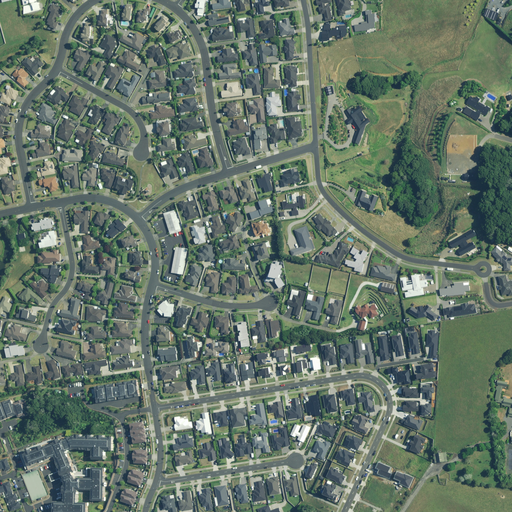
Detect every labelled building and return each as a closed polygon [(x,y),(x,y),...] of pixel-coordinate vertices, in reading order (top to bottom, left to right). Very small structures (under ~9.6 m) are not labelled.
[(22,0),(24,6),(24,14),(27,13),(41,10),(39,2),(37,2),(36,0),(22,0)] [(197,8),(198,8),(198,13),(198,15),(204,16),(204,14),(205,14),(206,1),(210,2),(210,0),(198,0),(198,3),(197,3),(197,8)] [(219,0),(220,3),(213,4),(214,10),(232,7),(231,1),(229,1),(229,0),(219,0)] [(234,0),(236,4),(237,3),(239,12),(244,11),(246,10),(245,4),(249,3),(248,0),(234,0)] [(265,0),(260,0),(261,2),(256,3),(256,7),(257,7),(258,15),(265,14),(264,6),(270,5),(269,1),(266,1),(265,0)] [(325,4),(329,3),(332,2),(331,0),(317,0),(318,5),(321,5),(322,7),(319,7),(321,14),(325,13),(326,21),(333,20),(330,5),(326,6),(325,4)] [(334,0),(335,3),(338,2),(339,10),(340,16),(343,15),(343,14),(346,14),(346,11),(352,10),(350,0),(334,0)] [(47,21),(49,21),(48,24),(51,25),(50,27),(54,29),(53,31),(58,33),(62,24),(57,22),(63,8),(54,4),(53,4),(52,6),(51,6),(49,11),(51,12),(47,21)] [(131,21),(133,5),(126,4),(125,13),(124,13),(123,17),(124,17),(124,20),(131,21)] [(488,9),(486,8),(483,16),(496,21),(499,13),(488,9)] [(142,20),(145,21),(145,20),(148,20),(148,19),(148,15),(150,15),(151,9),(145,9),(145,10),(140,10),(138,22),(142,23),(142,20)] [(108,10),(102,10),(101,20),(100,20),(99,25),(108,25),(108,24),(110,24),(110,21),(108,21),(108,10)] [(373,14),(372,10),(366,10),(367,21),(362,22),(362,24),(355,25),(356,32),(373,30),(375,28),(377,28),(375,14),(373,14)] [(212,19),(210,20),(209,20),(210,26),(230,22),(229,16),(216,19),(216,18),(219,17),(218,13),(209,15),(210,19),(212,18),(212,19)] [(159,21),(157,24),(158,25),(156,27),(161,32),(169,23),(167,21),(168,19),(164,16),(159,21)] [(255,37),(253,19),(247,19),(247,23),(243,23),(243,20),(237,21),(239,32),(248,31),(249,38),(255,37)] [(295,33),(294,25),(291,25),(290,19),(284,20),(285,22),(279,23),(281,36),(295,33)] [(274,29),(273,20),(261,21),(262,27),(263,27),(263,30),(265,30),(265,33),(259,33),(259,39),(266,38),(275,37),(275,28),(274,29)] [(92,22),(86,22),(85,30),(84,30),(84,33),(82,33),(82,38),(89,38),(89,37),(90,37),(90,36),(91,36),(91,33),(92,22)] [(341,30),(338,30),(338,28),(334,28),(334,30),(331,30),(331,25),(324,25),(324,28),(322,28),(323,38),(333,38),(333,36),(342,35),(342,37),(347,37),(347,35),(348,35),(347,29),(350,28),(350,26),(348,26),(348,25),(340,26),(341,30)] [(234,38),(233,32),(233,28),(226,29),(226,27),(218,28),(218,29),(215,29),(216,32),(214,32),(215,34),(213,35),(214,41),(217,41),(217,42),(232,40),(232,38),(234,38)] [(182,34),(180,30),(174,33),(173,31),(168,34),(171,40),(169,40),(171,44),(182,38),(180,35),(182,34)] [(134,36),(134,35),(132,39),(123,34),(120,40),(141,51),(143,46),(141,45),(145,37),(136,33),(134,36)] [(116,39),(108,34),(101,46),(107,49),(104,55),(109,58),(117,43),(115,42),(116,39)] [(294,54),(295,54),(295,48),(295,39),(293,39),(286,40),(287,46),(285,46),(285,52),(287,52),(287,60),(294,60),(294,54)] [(167,50),(170,58),(172,57),(173,58),(180,56),(181,59),(192,55),(188,43),(183,45),(183,44),(176,46),(177,47),(167,50)] [(258,65),(256,43),(249,44),(250,50),(244,51),(245,60),(248,59),(249,62),(251,62),(251,66),(258,65)] [(278,55),(277,45),(269,46),(269,47),(266,47),(265,44),(259,45),(262,63),(268,62),(267,56),(278,55)] [(159,61),(161,66),(166,63),(159,47),(157,48),(156,45),(151,47),(151,49),(149,50),(150,53),(148,53),(150,59),(155,57),(158,62),(159,61)] [(85,52),(79,49),(74,59),(80,62),(76,69),(82,72),(92,52),(86,50),(85,52)] [(232,54),(232,49),(223,49),(224,53),(223,53),(223,56),(218,57),(219,62),(239,60),(238,53),(232,54)] [(137,55),(127,50),(124,57),(121,56),(118,61),(138,71),(141,66),(134,62),(137,55)] [(45,65),(39,57),(33,62),(29,58),(23,63),(34,76),(39,72),(38,71),(45,65)] [(107,64),(101,61),(97,67),(92,64),(87,74),(91,76),(92,74),(94,75),(92,78),(97,81),(107,64)] [(194,76),(193,63),(182,64),(182,69),(179,69),(179,71),(175,71),(176,78),(194,76)] [(118,68),(110,64),(106,74),(109,76),(108,76),(112,78),(108,86),(114,90),(124,69),(119,66),(118,68)] [(226,73),(225,73),(220,73),(221,80),(242,77),(241,72),(233,73),(232,69),(237,69),(237,64),(224,65),(225,70),(226,73)] [(288,66),(288,67),(287,67),(287,69),(284,70),(285,74),(287,74),(287,78),(285,78),(285,85),(291,84),(291,87),(297,86),(297,81),(298,81),(297,73),(299,73),(298,67),(296,67),(296,66),(294,66),(288,66)] [(30,75),(22,68),(20,71),(18,69),(13,75),(16,77),(19,79),(18,81),(25,87),(29,82),(26,79),(30,75)] [(265,68),(265,73),(264,73),(264,79),(265,79),(265,88),(280,88),(281,79),(274,79),(274,77),(275,77),(275,68),(265,68)] [(165,77),(164,70),(155,71),(156,79),(149,80),(150,89),(157,88),(157,87),(167,86),(166,78),(165,78),(165,77)] [(262,95),(259,73),(252,74),(253,77),(249,77),(249,79),(247,79),(248,89),(254,88),(255,95),(262,95)] [(120,91),(123,93),(124,92),(125,92),(124,93),(124,94),(130,97),(140,78),(135,75),(132,79),(133,79),(131,83),(123,78),(117,88),(120,90),(120,91)] [(196,85),(196,78),(191,79),(191,80),(185,80),(186,85),(179,86),(180,93),(186,92),(187,95),(196,94),(195,85),(196,85)] [(228,83),(229,88),(227,88),(228,90),(222,91),(223,98),(242,95),(242,89),(239,90),(238,82),(228,83)] [(48,98),(50,99),(49,100),(52,102),(53,102),(56,105),(62,99),(65,102),(70,97),(65,93),(66,92),(64,90),(61,87),(60,88),(58,86),(48,98)] [(10,89),(9,89),(8,89),(7,90),(7,91),(7,92),(7,93),(8,93),(7,95),(4,94),(1,101),(9,104),(12,99),(15,100),(19,91),(11,88),(10,89)] [(288,97),(289,111),(299,111),(298,99),(301,99),(301,95),(298,95),(298,91),(292,92),(292,93),(288,93),(288,97)] [(171,100),(170,93),(157,94),(157,93),(150,94),(150,96),(148,97),(148,96),(143,97),(144,104),(153,103),(161,102),(161,101),(171,100)] [(79,97),(75,95),(70,105),(72,107),(70,110),(80,116),(88,100),(83,97),(82,101),(78,99),(79,97)] [(280,100),(280,96),(267,97),(267,102),(267,112),(269,112),(269,116),(277,115),(276,106),(282,106),(281,100),(280,100)] [(476,99),(472,96),(467,103),(475,108),(470,116),(477,121),(482,113),(487,115),(491,108),(487,105),(486,106),(481,102),(482,100),(478,97),(476,99)] [(197,102),(196,97),(186,99),(186,103),(183,104),(184,105),(179,106),(180,113),(190,111),(190,112),(199,111),(197,102)] [(266,122),(263,98),(254,99),(254,101),(249,101),(250,110),(251,114),(254,113),(254,114),(258,114),(259,122),(266,122)] [(229,115),(236,114),(237,116),(239,116),(239,114),(241,113),(240,108),(238,108),(237,102),(227,104),(228,108),(225,108),(226,112),(228,112),(229,115)] [(53,108),(44,103),(41,107),(43,108),(40,112),(41,113),(39,118),(43,120),(42,121),(48,124),(49,122),(55,125),(58,119),(53,116),(55,111),(52,110),(53,108)] [(94,124),(96,125),(102,115),(103,116),(106,111),(97,105),(96,107),(94,106),(92,110),(91,109),(88,114),(92,117),(89,122),(94,124)] [(163,109),(162,105),(157,106),(157,112),(151,113),(152,119),(175,116),(174,109),(171,109),(171,108),(163,109)] [(10,107),(0,106),(0,108),(0,121),(5,122),(5,116),(10,116),(10,107)] [(353,141),(360,144),(367,125),(371,122),(369,118),(368,119),(363,111),(364,111),(361,106),(352,111),(350,108),(346,111),(350,118),(347,120),(350,125),(353,123),(357,130),(353,141)] [(114,114),(112,113),(111,114),(108,112),(105,117),(108,119),(106,123),(107,124),(103,131),(110,135),(116,123),(117,124),(120,118),(114,115),(114,114)] [(198,123),(196,117),(184,119),(185,123),(181,124),(182,131),(187,130),(187,131),(204,127),(203,121),(198,123)] [(303,128),(302,128),(301,121),(296,122),(295,117),(287,118),(289,140),(294,139),(294,138),(298,137),(303,136),(303,132),(303,128)] [(71,121),(67,119),(64,124),(63,123),(60,129),(61,129),(59,132),(60,133),(59,136),(68,141),(75,128),(70,125),(71,121)] [(246,126),(244,119),(233,122),(235,128),(228,130),(229,136),(250,131),(248,126),(246,126)] [(171,134),(169,121),(157,123),(159,132),(160,132),(160,136),(171,134)] [(270,126),(271,134),(272,134),(273,137),(271,137),(272,144),(278,143),(278,140),(286,139),(285,130),(280,131),(280,128),(278,128),(278,125),(278,124),(273,124),(273,126),(270,126)] [(45,125),(38,125),(38,129),(36,129),(36,131),(32,131),(32,138),(39,138),(50,138),(51,131),(47,131),(47,130),(45,130),(45,125)] [(131,128),(123,125),(122,128),(121,128),(116,139),(117,140),(116,143),(121,145),(121,144),(125,146),(128,137),(129,138),(132,131),(130,131),(131,128)] [(94,131),(89,128),(87,134),(79,130),(77,134),(79,135),(77,139),(80,141),(79,143),(86,147),(94,131)] [(255,130),(255,133),(256,141),(254,141),(255,149),(262,149),(261,141),(265,140),(265,139),(268,139),(267,129),(255,130)] [(198,140),(196,134),(188,136),(188,138),(182,140),(183,144),(185,143),(186,150),(208,144),(206,138),(198,140)] [(248,148),(245,137),(239,139),(240,140),(234,142),(235,145),(234,146),(237,155),(241,154),(241,155),(245,153),(245,156),(251,154),(249,147),(248,148)] [(172,144),(171,138),(163,139),(164,145),(159,145),(160,152),(176,150),(175,143),(172,144)] [(102,153),(105,147),(101,145),(102,144),(99,142),(99,143),(93,140),(90,146),(92,147),(91,150),(92,151),(89,157),(96,160),(100,152),(102,153)] [(45,143),(45,142),(40,143),(41,149),(37,149),(37,152),(33,153),(34,158),(51,154),(48,143),(45,143)] [(207,147),(201,149),(202,152),(200,152),(202,156),(197,157),(201,168),(206,166),(206,167),(214,164),(211,157),(207,147)] [(83,150),(75,150),(75,153),(70,153),(71,150),(65,149),(65,154),(64,154),(63,161),(82,161),(83,150)] [(195,171),(188,151),(183,153),(183,156),(179,157),(180,160),(178,161),(181,168),(187,166),(189,173),(195,171)] [(123,166),(125,159),(120,158),(120,157),(118,157),(118,155),(116,155),(116,154),(115,153),(114,153),(113,153),(113,154),(112,154),(105,153),(103,162),(123,166)] [(0,158),(1,161),(0,160),(0,162),(1,167),(0,166),(0,174),(3,174),(6,174),(8,174),(7,167),(11,166),(9,154),(4,155),(4,157),(0,158)] [(179,177),(172,158),(162,163),(163,166),(162,166),(164,172),(162,173),(164,178),(169,176),(168,175),(172,174),(174,179),(179,177)] [(46,166),(45,168),(42,169),(42,171),(38,172),(39,177),(55,174),(54,168),(53,161),(50,162),(50,161),(45,162),(46,166)] [(65,173),(65,179),(68,179),(68,180),(72,179),(73,188),(79,187),(77,165),(71,165),(72,168),(64,169),(64,173),(65,173)] [(97,169),(90,168),(89,171),(87,171),(87,174),(84,173),(84,180),(89,180),(89,186),(95,186),(97,169)] [(114,182),(113,182),(116,174),(112,173),(112,174),(107,172),(108,169),(103,168),(101,175),(103,175),(102,179),(104,179),(104,181),(107,182),(105,187),(111,189),(112,186),(113,186),(114,182)] [(300,176),(299,171),(295,172),(294,169),(290,170),(291,173),(290,173),(283,175),(284,179),(281,180),(282,187),(289,186),(288,184),(293,183),(294,184),(297,184),(297,183),(301,182),(300,176)] [(480,180),(480,169),(477,169),(477,174),(465,174),(465,179),(480,180)] [(272,179),(270,173),(264,175),(265,177),(258,179),(261,188),(264,187),(266,193),(274,190),(272,185),(272,184),(271,179),(272,179)] [(9,181),(8,176),(1,178),(3,184),(2,184),(5,193),(5,196),(12,194),(12,192),(16,191),(13,180),(9,181)] [(121,188),(121,190),(120,192),(127,195),(128,189),(131,190),(134,181),(128,179),(127,182),(121,181),(122,178),(118,176),(114,188),(120,189),(120,188),(121,188)] [(45,187),(48,186),(50,188),(51,192),(56,191),(55,189),(58,189),(56,177),(39,180),(40,186),(45,185),(45,187)] [(244,181),(245,187),(244,188),(244,186),(239,188),(243,200),(249,198),(250,201),(256,199),(254,192),(256,191),(255,188),(252,189),(249,179),(244,181)] [(235,193),(233,186),(227,188),(228,190),(220,192),(222,198),(223,198),(224,199),(228,198),(229,200),(230,200),(231,204),(239,201),(237,192),(235,193)] [(368,208),(367,209),(373,212),(379,197),(373,195),(371,199),(365,197),(367,192),(361,190),(355,204),(360,206),(361,207),(362,205),(368,208)] [(217,196),(215,191),(208,193),(208,194),(203,196),(205,200),(208,199),(210,206),(208,207),(209,211),(213,210),(213,211),(219,210),(216,196),(217,196)] [(252,220),(261,217),(263,216),(263,215),(277,211),(275,206),(269,207),(267,199),(259,202),(262,209),(250,213),(252,220)] [(188,218),(188,221),(197,218),(197,217),(199,216),(198,211),(195,212),(193,207),(197,205),(195,200),(186,203),(185,201),(180,203),(182,211),(185,210),(185,212),(185,213),(184,213),(184,214),(184,215),(185,216),(185,217),(186,217),(187,217),(188,218)] [(180,228),(173,207),(163,211),(169,231),(180,228)] [(82,233),(83,233),(83,235),(87,234),(87,233),(88,233),(89,211),(84,211),(83,213),(81,213),(81,212),(75,211),(75,217),(76,217),(75,224),(82,224),(82,233)] [(242,214),(237,211),(235,217),(230,215),(226,222),(231,225),(229,230),(235,232),(238,226),(239,227),(244,216),(241,215),(242,214)] [(106,221),(105,220),(106,219),(108,220),(110,215),(105,213),(104,214),(100,212),(97,217),(98,217),(95,223),(102,226),(104,223),(105,224),(106,221)] [(320,231),(322,230),(326,234),(326,233),(329,236),(332,234),(333,236),(338,231),(334,227),(334,228),(331,225),(332,223),(327,218),(326,219),(320,213),(315,219),(317,221),(316,222),(318,224),(316,227),(320,231)] [(219,215),(212,217),(214,222),(213,223),(214,225),(211,226),(211,227),(208,228),(209,233),(213,232),(214,238),(219,237),(218,234),(226,232),(224,224),(222,225),(219,215)] [(49,219),(49,218),(41,220),(42,222),(33,224),(34,230),(35,230),(36,231),(53,228),(52,222),(53,222),(52,219),(49,219)] [(122,221),(120,218),(111,227),(113,229),(108,233),(114,238),(120,232),(121,233),(127,227),(122,221)] [(270,235),(269,233),(271,232),(268,223),(265,224),(264,221),(253,224),(256,235),(263,233),(264,234),(266,234),(267,236),(270,235)] [(207,233),(205,226),(200,228),(199,227),(198,225),(195,226),(195,225),(191,227),(194,236),(195,235),(196,238),(194,238),(196,244),(199,243),(199,244),(207,242),(204,234),(207,233)] [(315,249),(307,226),(295,230),(301,247),(291,250),(293,256),(315,249)] [(454,249),(461,244),(463,247),(458,250),(462,256),(476,248),(473,241),(468,244),(467,241),(477,235),(474,230),(450,243),(454,249)] [(45,237),(45,239),(42,240),(43,242),(40,243),(41,248),(57,245),(56,239),(58,239),(57,234),(55,234),(55,231),(47,232),(48,237),(45,237)] [(92,242),(91,235),(84,236),(85,244),(84,244),(85,251),(100,248),(99,241),(92,242)] [(220,242),(219,242),(221,246),(222,246),(224,250),(228,249),(228,250),(234,249),(240,248),(239,242),(238,242),(236,235),(229,237),(229,238),(222,240),(222,239),(220,240),(220,242)] [(123,249),(126,248),(133,245),(133,247),(138,245),(136,240),(135,240),(134,236),(123,240),(122,238),(119,239),(123,249)] [(349,244),(342,241),(338,250),(337,249),(335,255),(332,254),(330,257),(325,255),(325,256),(319,254),(316,262),(320,264),(321,263),(323,264),(323,262),(329,265),(329,264),(339,268),(341,264),(341,263),(341,262),(345,253),(348,254),(350,248),(348,248),(349,244)] [(271,257),(266,242),(255,246),(257,251),(259,250),(260,255),(258,255),(260,261),(271,257)] [(206,260),(207,260),(207,261),(215,261),(215,254),(213,254),(212,245),(205,245),(205,248),(200,248),(200,252),(199,252),(199,260),(201,260),(201,261),(206,260)] [(187,248),(175,247),(171,273),(183,275),(187,248)] [(364,262),(369,253),(361,248),(360,250),(354,247),(351,253),(356,255),(354,258),(357,259),(357,262),(347,259),(346,264),(349,265),(349,266),(356,268),(355,270),(362,272),(366,262),(364,262)] [(511,265),(511,257),(509,258),(506,255),(507,254),(503,250),(502,251),(497,247),(492,252),(494,254),(493,255),(498,259),(497,260),(500,262),(502,263),(503,263),(505,264),(505,270),(511,270),(511,265)] [(58,254),(58,250),(53,250),(53,252),(42,252),(42,256),(38,256),(38,263),(53,263),(53,261),(60,261),(60,254),(58,254)] [(142,263),(142,252),(130,252),(131,262),(135,262),(135,263),(142,263)] [(85,260),(84,259),(83,267),(84,267),(83,273),(99,274),(99,267),(90,266),(90,264),(92,264),(92,260),(91,259),(91,256),(85,256),(85,260)] [(116,258),(110,257),(110,261),(105,260),(104,264),(103,264),(102,269),(109,270),(108,275),(114,275),(116,258)] [(236,260),(236,259),(228,258),(227,263),(224,263),(223,269),(245,270),(246,264),(239,263),(239,260),(236,260)] [(283,263),(277,261),(276,264),(273,263),(271,274),(268,273),(266,281),(270,282),(270,281),(276,282),(280,288),(285,285),(280,277),(281,275),(281,274),(282,274),(283,270),(282,270),(283,263)] [(200,276),(203,270),(202,269),(202,267),(193,264),(191,268),(190,268),(189,271),(190,272),(189,275),(188,274),(186,281),(191,283),(190,284),(196,286),(198,280),(197,280),(197,278),(199,279),(200,276)] [(397,275),(392,274),(393,269),(391,269),(392,266),(386,265),(386,267),(378,265),(377,268),(374,267),(371,275),(395,281),(397,275)] [(52,266),(52,269),(48,268),(48,267),(42,267),(42,272),(44,272),(44,274),(53,275),(49,281),(55,284),(60,275),(60,272),(62,272),(62,266),(52,266)] [(128,270),(126,275),(127,276),(126,277),(140,283),(142,277),(137,275),(138,273),(128,270)] [(213,272),(213,274),(209,273),(208,276),(207,276),(207,281),(208,281),(207,286),(212,287),(212,292),(217,293),(220,273),(213,272)] [(250,286),(248,274),(244,275),(244,276),(240,276),(241,279),(239,279),(240,283),(242,282),(243,288),(239,289),(240,294),(245,294),(245,295),(246,295),(246,296),(248,295),(248,294),(249,294),(249,293),(259,291),(258,285),(250,286)] [(421,281),(420,274),(412,276),(413,280),(407,281),(407,277),(401,278),(403,291),(408,290),(409,292),(405,292),(406,297),(424,295),(423,287),(428,286),(427,280),(421,281)] [(511,281),(508,282),(507,275),(499,276),(501,285),(499,286),(500,290),(501,290),(502,295),(509,294),(509,296),(511,295),(511,281)] [(229,295),(229,294),(232,294),(232,293),(236,293),(237,277),(229,277),(229,283),(223,283),(223,293),(226,293),(226,295),(229,295)] [(48,288),(51,286),(48,283),(47,284),(43,280),(38,285),(35,281),(31,285),(44,299),(48,295),(46,293),(50,289),(48,288)] [(114,282),(108,281),(106,291),(102,290),(102,293),(98,293),(96,299),(103,301),(102,303),(109,305),(109,302),(110,302),(114,282)] [(80,282),(78,289),(87,291),(85,298),(90,300),(94,286),(80,282)] [(456,286),(453,286),(448,286),(448,289),(440,289),(441,296),(448,295),(448,296),(466,294),(465,291),(470,291),(469,285),(465,285),(464,283),(455,284),(456,286)] [(137,296),(133,296),(134,292),(133,291),(133,287),(122,285),(122,290),(120,290),(120,293),(116,293),(115,298),(136,302),(137,296)] [(32,298),(39,304),(43,300),(29,287),(19,297),(24,301),(25,300),(28,302),(32,298)] [(299,291),(292,289),(290,299),(289,299),(288,305),(295,307),(294,314),(300,315),(306,292),(299,291)] [(10,298),(5,296),(0,306),(0,313),(2,315),(4,310),(10,313),(14,305),(8,302),(10,298)] [(307,305),(307,308),(310,309),(310,310),(315,311),(313,318),(319,320),(325,298),(319,296),(317,302),(307,299),(306,305),(307,305)] [(81,299),(73,298),(71,311),(62,309),(61,317),(74,319),(80,320),(81,315),(79,315),(81,299)] [(328,308),(326,313),(329,314),(329,315),(333,316),(331,323),(337,325),(344,301),(337,299),(336,304),(332,303),(330,309),(328,308)] [(163,316),(165,314),(166,314),(166,316),(172,317),(172,316),(174,316),(174,304),(170,304),(166,300),(159,307),(160,309),(158,310),(163,316)] [(120,303),(119,308),(117,308),(117,310),(115,310),(114,317),(134,318),(134,312),(128,311),(129,304),(125,304),(125,303),(120,303)] [(359,314),(361,317),(361,316),(363,319),(368,316),(367,315),(369,314),(372,319),(378,314),(376,310),(377,309),(374,304),(370,307),(368,304),(364,306),(364,307),(362,308),(360,305),(356,307),(357,308),(355,309),(359,315),(359,314)] [(449,314),(450,317),(476,312),(475,304),(469,305),(468,304),(463,305),(443,309),(444,315),(449,314)] [(419,309),(417,309),(414,306),(410,312),(419,319),(427,317),(428,316),(435,320),(438,315),(431,310),(432,308),(427,305),(425,308),(424,309),(424,306),(418,306),(419,309)] [(101,310),(101,307),(88,306),(87,321),(103,321),(103,315),(106,315),(106,310),(101,310)] [(33,310),(20,307),(17,317),(26,319),(25,321),(35,323),(37,315),(32,314),(33,310)] [(192,310),(183,307),(182,312),(179,311),(178,316),(180,316),(178,326),(184,327),(185,324),(187,324),(188,319),(187,318),(188,315),(190,315),(192,310)] [(207,314),(201,312),(198,320),(193,318),(191,324),(196,326),(196,327),(199,328),(198,331),(202,332),(204,326),(207,327),(210,318),(206,317),(207,314)] [(219,315),(219,316),(216,316),(216,327),(222,327),(222,333),(225,333),(225,334),(229,334),(229,317),(225,317),(225,315),(219,315)] [(272,321),(272,319),(266,320),(268,330),(269,330),(270,337),(278,336),(277,330),(281,330),(279,320),(272,321)] [(253,337),(258,336),(258,341),(259,341),(260,343),(266,342),(265,334),(266,334),(264,320),(258,321),(259,327),(252,328),(253,337)] [(367,322),(360,320),(358,329),(364,331),(367,322)] [(127,330),(127,323),(122,323),(122,322),(116,322),(116,330),(113,330),(113,337),(133,336),(133,330),(127,330)] [(249,346),(245,322),(241,323),(242,324),(237,325),(238,331),(240,331),(241,332),(239,333),(240,336),(238,336),(239,341),(240,341),(241,347),(249,346)] [(22,328),(14,325),(14,327),(12,327),(11,329),(8,328),(6,336),(10,337),(9,339),(13,340),(13,339),(21,341),(21,340),(25,341),(27,335),(21,333),(22,328)] [(99,327),(92,327),(92,334),(88,334),(88,340),(95,340),(95,338),(107,338),(106,331),(99,331),(99,327)] [(165,327),(159,327),(159,330),(158,330),(159,335),(157,335),(158,342),(171,341),(170,332),(165,332),(165,327)] [(436,358),(438,334),(435,334),(435,330),(430,330),(430,334),(427,333),(427,346),(431,347),(431,357),(436,358)] [(420,353),(417,332),(410,333),(411,336),(408,336),(410,349),(413,348),(414,354),(420,353)] [(401,335),(392,336),(393,349),(396,348),(396,351),(397,351),(398,356),(404,355),(401,335)] [(386,336),(379,337),(381,348),(380,348),(381,356),(382,356),(382,360),(389,359),(386,336)] [(127,340),(127,339),(123,339),(123,340),(116,341),(117,346),(112,346),(112,354),(131,352),(131,345),(133,345),(133,340),(127,340)] [(198,351),(198,347),(201,347),(201,342),(197,342),(197,340),(193,341),(193,339),(187,339),(189,355),(190,354),(191,358),(196,357),(195,351),(198,351)] [(361,339),(355,340),(358,357),(363,357),(363,356),(367,355),(368,364),(374,363),(371,343),(365,344),(366,350),(362,351),(361,339)] [(69,342),(63,341),(61,348),(59,348),(57,354),(75,358),(77,351),(72,350),(73,349),(69,348),(71,343),(69,343),(69,342)] [(216,345),(216,343),(211,343),(211,349),(206,349),(206,352),(204,352),(204,354),(206,354),(206,355),(212,355),(212,356),(217,356),(217,351),(222,351),(222,353),(229,353),(229,342),(223,342),(218,342),(218,345),(216,345)] [(106,351),(103,351),(103,348),(101,348),(100,343),(92,344),(92,345),(93,352),(84,353),(84,355),(85,360),(107,357),(106,351)] [(351,343),(345,344),(346,347),(341,348),(342,354),(340,354),(341,358),(347,358),(348,363),(354,363),(351,343)] [(19,347),(19,345),(11,346),(11,348),(6,349),(8,358),(14,356),(20,355),(20,356),(26,355),(24,346),(19,347)] [(330,345),(321,346),(323,360),(329,359),(330,365),(336,364),(334,347),(330,348),(330,345)] [(177,350),(176,350),(176,346),(159,348),(159,355),(161,355),(162,362),(167,361),(177,360),(176,354),(177,354),(177,350)] [(284,350),(273,352),(274,356),(276,356),(276,357),(278,357),(279,362),(285,361),(284,350)] [(267,352),(257,354),(258,360),(260,360),(260,365),(266,364),(265,359),(268,358),(267,352)] [(134,360),(131,361),(130,359),(131,358),(131,355),(126,356),(126,357),(122,358),(122,360),(119,360),(119,361),(113,362),(114,370),(135,367),(134,360)] [(319,357),(310,359),(312,371),(321,369),(319,357)] [(62,378),(55,359),(48,362),(51,371),(46,373),(48,379),(53,377),(55,380),(62,378)] [(90,370),(90,372),(91,375),(97,374),(97,375),(102,374),(101,366),(109,365),(108,359),(85,363),(86,368),(92,367),(92,369),(90,370)] [(306,360),(296,361),(298,372),(302,371),(302,368),(307,368),(306,360)] [(212,367),(207,368),(208,376),(214,375),(215,381),(221,380),(218,362),(212,363),(213,365),(212,365),(212,367)] [(84,375),(82,363),(73,364),(74,367),(71,368),(70,365),(63,366),(63,370),(64,370),(66,377),(72,376),(71,373),(75,372),(76,376),(84,375)] [(245,364),(240,365),(242,380),(248,380),(248,377),(254,377),(252,363),(248,363),(249,370),(246,371),(245,364)] [(287,363),(278,364),(279,369),(280,368),(282,375),(286,375),(286,372),(288,372),(287,363)] [(416,374),(417,379),(437,376),(436,371),(428,373),(428,369),(433,368),(433,363),(421,365),(421,369),(421,373),(416,374)] [(25,385),(22,364),(16,365),(17,372),(15,373),(15,374),(11,375),(12,380),(15,380),(15,381),(18,381),(18,386),(25,385)] [(235,375),(233,364),(228,365),(229,371),(224,372),(225,383),(237,381),(236,375),(235,375)] [(35,373),(33,373),(33,372),(30,372),(30,373),(26,374),(27,381),(36,380),(37,384),(43,383),(40,365),(34,366),(35,373)] [(179,370),(178,366),(161,369),(162,375),(163,374),(164,380),(177,377),(176,370),(179,370)] [(194,372),(191,372),(192,379),(198,378),(199,385),(206,384),(203,366),(196,366),(197,369),(193,369),(194,372)] [(397,367),(387,368),(388,374),(396,373),(397,382),(405,381),(405,384),(411,383),(409,370),(398,372),(397,367)] [(268,368),(262,369),(262,371),(259,371),(259,376),(265,375),(265,378),(270,377),(270,374),(269,374),(268,368)] [(140,396),(137,379),(94,386),(97,403),(140,396)] [(511,410),(511,411),(511,410),(511,399),(510,399),(503,397),(503,399),(501,398),(502,391),(505,391),(506,388),(508,388),(509,382),(505,381),(504,381),(498,380),(496,380),(495,384),(497,385),(496,390),(497,390),(495,402),(503,403),(502,405),(510,407),(508,416),(511,416),(511,410)] [(165,387),(166,393),(169,392),(169,393),(172,393),(180,392),(180,391),(187,390),(185,382),(171,383),(171,386),(165,387)] [(425,387),(422,387),(422,392),(427,392),(427,398),(432,398),(432,393),(434,393),(434,388),(430,388),(430,385),(425,385),(425,387)] [(408,387),(402,387),(402,397),(418,397),(419,389),(408,389),(408,387)] [(353,389),(341,391),(342,398),(344,398),(344,400),(347,400),(348,405),(355,404),(353,389)] [(371,395),(371,392),(362,394),(363,398),(358,398),(359,403),(364,402),(365,410),(369,410),(369,412),(374,412),(374,406),(373,406),(372,399),(373,399),(372,395),(371,395)] [(325,409),(327,408),(328,413),(337,411),(335,394),(323,396),(325,409)] [(320,415),(317,395),(310,396),(311,403),(306,404),(307,413),(310,412),(310,415),(315,414),(315,416),(320,415)] [(300,404),(299,397),(291,398),(293,408),(286,409),(288,419),(296,418),(296,420),(302,419),(301,408),(300,404)] [(0,427),(1,427),(0,423),(0,422),(20,414),(22,418),(35,413),(28,398),(15,404),(13,399),(0,404),(0,427)] [(403,405),(403,411),(418,411),(418,407),(416,407),(416,402),(406,402),(406,406),(403,405)] [(268,425),(264,403),(256,404),(258,414),(252,415),(253,419),(249,419),(250,426),(262,424),(262,426),(268,425)] [(426,405),(422,405),(422,415),(429,415),(429,412),(431,412),(431,404),(426,404),(426,405)] [(238,408),(230,410),(233,428),(245,425),(243,415),(246,414),(245,408),(238,409),(238,408)] [(229,426),(226,411),(214,413),(215,420),(217,419),(218,422),(220,422),(221,427),(229,426)] [(212,433),(208,412),(202,414),(203,420),(196,421),(197,426),(196,426),(196,429),(198,429),(198,430),(201,430),(202,433),(206,432),(206,434),(212,433)] [(414,417),(409,414),(404,424),(418,430),(422,421),(419,420),(418,421),(413,418),(414,417)] [(368,418),(361,415),(358,420),(354,418),(352,423),(356,425),(354,428),(366,433),(368,428),(364,427),(366,422),(368,418)] [(180,417),(180,416),(175,417),(176,424),(175,424),(176,430),(193,428),(191,421),(188,422),(188,419),(184,419),(183,417),(180,417)] [(143,422),(130,424),(133,444),(146,442),(143,422)] [(325,424),(324,425),(321,423),(318,432),(317,433),(323,435),(323,434),(332,438),(335,429),(333,428),(334,427),(330,425),(329,425),(325,424)] [(297,440),(303,443),(310,428),(303,424),(299,433),(298,432),(300,427),(295,424),(290,435),(295,438),(296,436),(299,437),(297,440)] [(289,445),(286,428),(280,429),(281,437),(277,438),(276,435),(271,435),(273,448),(275,447),(275,450),(281,449),(281,447),(289,445)] [(257,437),(252,438),(254,447),(255,446),(256,449),(263,448),(264,453),(270,452),(268,446),(267,446),(266,437),(267,436),(266,432),(261,433),(262,440),(257,441),(257,437)] [(184,435),(185,439),(183,439),(182,437),(178,438),(179,444),(173,445),(175,450),(194,446),(193,438),(189,438),(188,434),(184,435)] [(64,477),(67,484),(67,486),(66,502),(59,501),(58,511),(90,511),(91,503),(81,502),(81,490),(95,490),(95,501),(107,501),(108,468),(97,467),(97,478),(79,478),(70,452),(77,449),(96,450),(96,459),(108,459),(108,450),(116,450),(116,436),(75,435),(65,440),(63,436),(22,453),(28,468),(56,457),(62,469),(50,474),(53,482),(64,477)] [(352,437),(348,435),(346,439),(350,441),(348,446),(357,450),(360,444),(361,445),(363,441),(353,436),(352,437)] [(425,439),(415,435),(412,441),(410,445),(412,445),(410,449),(419,453),(421,448),(422,449),(423,445),(422,445),(425,439)] [(234,454),(231,451),(230,440),(227,440),(227,437),(221,438),(222,445),(219,446),(222,458),(229,456),(232,458),(234,454)] [(246,450),(247,455),(253,454),(252,443),(246,444),(245,438),(240,439),(240,444),(237,445),(237,446),(235,446),(236,456),(237,456),(237,457),(246,456),(245,450),(246,450)] [(324,443),(318,441),(314,450),(320,453),(317,458),(323,460),(330,444),(325,442),(324,443)] [(199,450),(201,460),(207,458),(209,457),(210,462),(217,460),(215,447),(211,447),(210,442),(204,443),(205,449),(199,450)] [(354,454),(344,449),(342,453),(339,452),(336,458),(341,461),(341,463),(349,466),(351,461),(349,461),(350,458),(352,459),(354,454)] [(190,464),(194,463),(193,460),(194,460),(192,450),(187,451),(188,455),(182,456),(182,455),(179,455),(179,456),(176,457),(177,463),(178,467),(184,465),(184,464),(185,464),(186,465),(189,464),(188,463),(189,463),(190,464)] [(146,452),(134,451),(134,454),(132,453),(131,462),(133,462),(133,465),(146,466),(146,463),(147,463),(147,454),(146,454),(146,452)] [(448,461),(447,452),(435,454),(436,463),(448,461)] [(0,473),(2,473),(1,470),(5,468),(6,471),(12,469),(8,458),(2,460),(2,462),(0,463),(0,473)] [(313,465),(310,464),(305,476),(311,478),(317,465),(313,463),(313,465)] [(389,468),(379,463),(376,468),(380,469),(378,474),(389,479),(391,474),(387,473),(389,468)] [(338,471),(331,468),(327,477),(336,481),(335,482),(341,484),(344,477),(342,476),(343,475),(337,472),(338,471)] [(145,473),(133,469),(132,472),(130,471),(127,480),(129,480),(128,483),(140,487),(141,484),(142,484),(145,475),(144,475),(145,473)] [(404,475),(397,472),(394,479),(400,481),(399,484),(408,488),(413,478),(405,474),(404,475)] [(268,485),(270,495),(280,493),(278,482),(279,482),(278,476),(272,477),(273,479),(270,479),(270,478),(267,479),(268,485)] [(299,495),(296,477),(292,478),(292,479),(286,480),(288,491),(291,491),(292,496),(299,495)] [(0,496),(7,494),(8,496),(6,497),(9,504),(11,503),(11,504),(9,505),(12,511),(22,507),(16,493),(14,494),(12,487),(13,486),(11,481),(3,484),(3,485),(0,486),(0,496)] [(263,486),(262,481),(256,482),(257,487),(255,487),(256,490),(254,490),(254,493),(253,494),(254,502),(265,500),(263,486)] [(236,488),(236,493),(238,492),(239,494),(237,494),(237,499),(241,499),(242,504),(249,502),(246,484),(237,485),(237,487),(236,488)] [(331,485),(327,484),(322,495),(335,500),(337,496),(332,494),(336,486),(331,484),(331,485)] [(226,485),(215,487),(217,506),(229,504),(226,485)] [(138,492),(126,488),(125,491),(123,490),(121,499),(122,499),(122,502),(134,506),(135,503),(138,494),(137,494),(138,492)] [(210,494),(209,488),(203,489),(204,494),(200,495),(201,503),(203,503),(203,507),(207,506),(208,511),(213,510),(212,504),(211,504),(210,494)] [(193,509),(190,491),(183,492),(185,500),(178,501),(180,511),(193,509)] [(171,499),(170,495),(164,497),(165,499),(162,500),(163,503),(161,504),(162,510),(170,509),(170,511),(177,511),(174,498),(171,499)]
